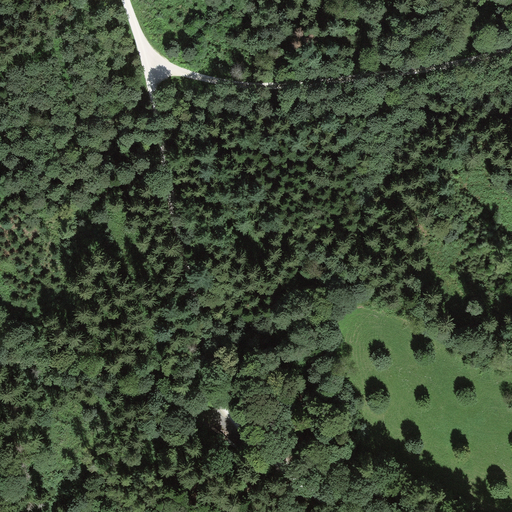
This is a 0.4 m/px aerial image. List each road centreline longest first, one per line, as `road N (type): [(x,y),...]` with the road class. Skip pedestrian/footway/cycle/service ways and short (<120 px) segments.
road 1 (unclassified): [(124,0),(146,63),(213,379),(230,419),(253,447),(346,511)]
road 2 (track): [(511,48),(415,70),(259,86),(146,63)]
road 3 (track): [(230,419),(117,376),(0,360)]
road 4 (track): [(0,129),(81,129),(148,77)]
